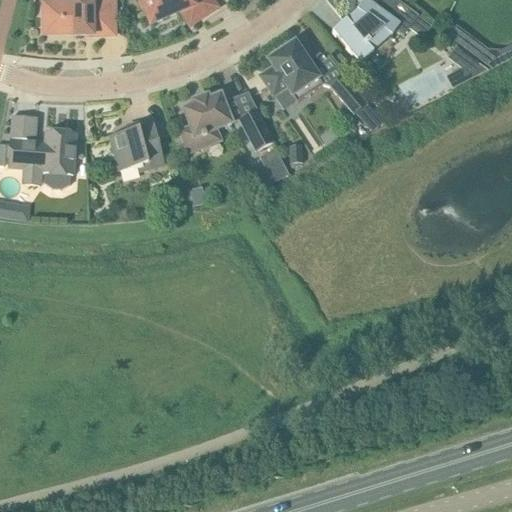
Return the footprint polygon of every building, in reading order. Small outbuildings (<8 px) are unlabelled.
[(138,0),(150,26),(180,13),(191,28),(201,21),(219,10),(212,0),(138,0)] [(75,4),(43,4),(44,36),(75,35),(75,38),(85,38),(85,35),(92,35),(92,37),(101,37),(101,18),(114,18),(114,1),(75,2),(75,4)] [(355,70),(391,39),(404,22),(380,4),(376,9),(365,1),(356,13),(342,25),(327,37),(355,70)] [(409,29),(423,40),(432,28),(418,17),(409,29)] [(273,99),(287,90),(297,104),(323,86),(295,44),(268,62),(273,70),(260,79),(273,99)] [(491,71),(511,60),(511,46),(501,52),(486,52),(486,68),(491,71)] [(367,105),(342,77),(328,88),(353,117),(367,105)] [(207,98),(194,103),(195,107),(183,111),(190,129),(179,133),(188,155),(220,143),(216,131),(231,125),(220,97),(209,102),(207,98)] [(258,114),(238,122),(255,154),(274,145),(258,114)] [(146,166),(148,171),(164,167),(152,122),(136,126),(138,131),(110,139),(119,173),(146,166)] [(84,145),(74,145),(75,136),(46,134),(45,145),(9,142),(7,169),(43,172),(43,176),(45,176),(44,185),(52,191),(61,191),(70,187),(71,178),(72,178),(73,160),(83,160),(84,145)] [(289,147),(289,165),(303,165),(303,148),(289,147)] [(261,161),(271,183),(288,174),(277,153),(261,161)] [(189,196),(193,211),(193,213),(206,210),(206,207),(202,193),(189,196)] [(167,197),(169,210),(186,208),(185,195),(167,197)] [(0,204),(0,218),(28,224),(30,209),(0,204)]
